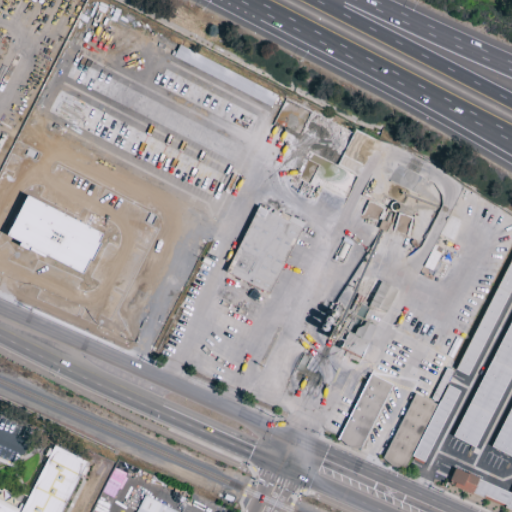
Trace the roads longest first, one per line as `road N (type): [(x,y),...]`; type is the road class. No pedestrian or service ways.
road 1 (primary): [(305,442),(181,385),(38,336)]
road 2 (motorway): [(242,0),(495,131)]
road 3 (motorway): [(511,99),(323,0)]
road 4 (primary): [(457,511),(305,442)]
road 5 (motorway): [(511,68),(359,0)]
road 6 (primary): [(159,411),(291,472)]
road 7 (primary): [(38,336),(87,378),(159,411)]
